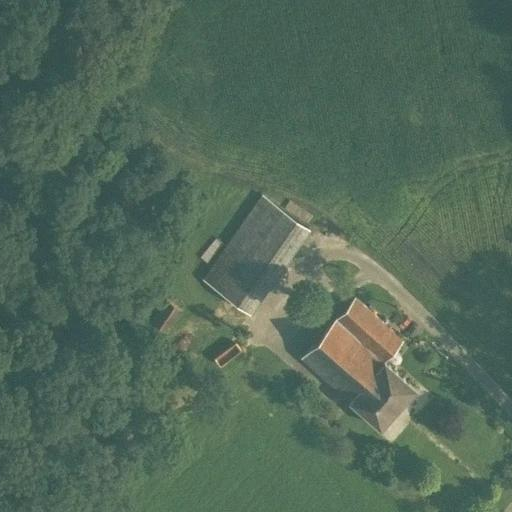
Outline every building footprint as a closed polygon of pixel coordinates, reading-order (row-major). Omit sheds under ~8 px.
[(142,202),(156,212),(184,176),(170,166),(142,202)] [(201,278),(250,312),(309,226),(261,192),(201,278)] [(185,203),(170,222),(185,234),(200,215),(185,203)] [(302,355),(324,375),(339,359),(364,381),(367,377),(399,404),(414,387),(382,359),(401,338),(355,296),(302,355)] [(165,298),(150,321),(167,332),(182,309),(165,298)] [(339,359),(324,375),(349,398),(379,426),(399,404),(367,377),(364,381),(339,359)]
